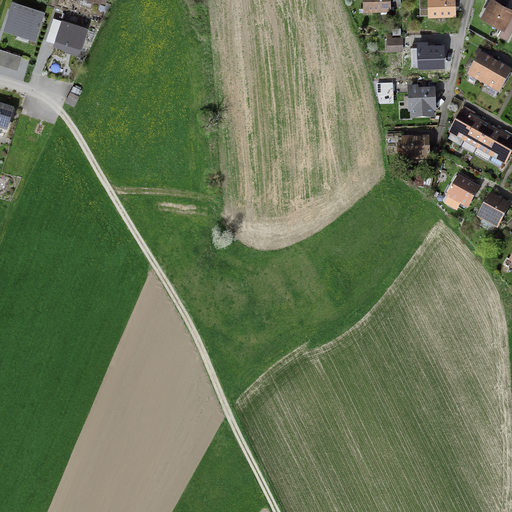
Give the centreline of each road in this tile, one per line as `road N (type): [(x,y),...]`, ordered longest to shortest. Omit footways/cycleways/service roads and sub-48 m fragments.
road 1 (track): [(46,95),(188,332),(276,511)]
road 2 (residential): [(469,0),(442,122)]
